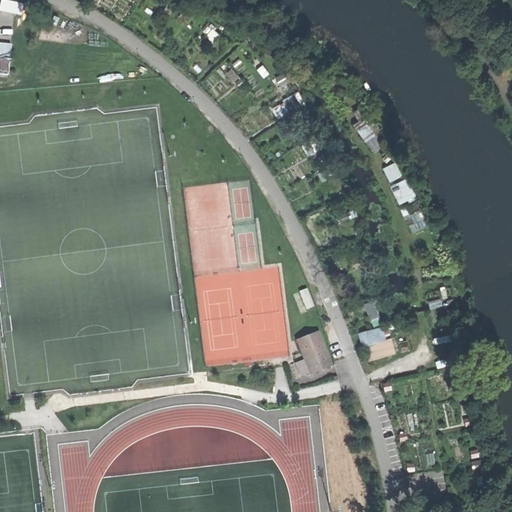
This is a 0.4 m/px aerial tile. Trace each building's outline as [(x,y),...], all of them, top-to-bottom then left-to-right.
[(24,12),(26,1),(18,0),(3,0),(2,8),(24,12)] [(0,73),(10,74),(13,43),(0,42),(0,73)] [(294,109),(305,104),(300,92),(289,98),(294,109)] [(364,107),(356,112),(361,120),(356,123),(375,151),(388,143),(364,107)] [(398,161),(385,165),(390,181),(403,177),(398,161)] [(409,176),(392,185),(401,203),(418,195),(409,176)] [(301,290),(308,308),(315,305),(308,287),(301,290)] [(374,299),(365,303),(372,319),(381,315),(374,299)] [(385,326),(361,330),(367,360),(398,354),(395,338),(388,339),(385,326)] [(311,372),(312,374),(323,369),(333,365),(319,330),(298,339),(306,359),(311,372)] [(311,372),(306,359),(296,363),(302,376),(311,372)]
